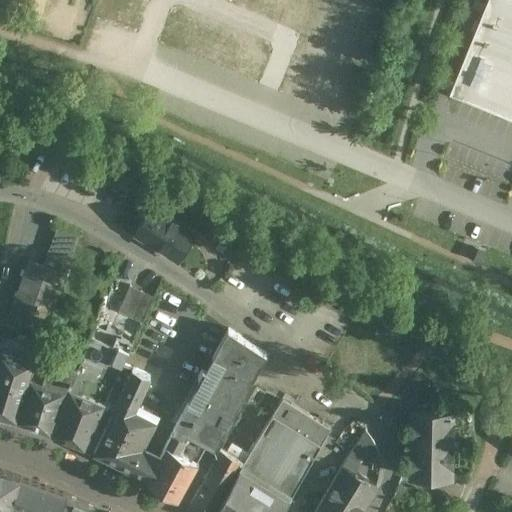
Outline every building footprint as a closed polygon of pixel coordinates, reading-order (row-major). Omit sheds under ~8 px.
[(8,0),(0,0),(0,11),(5,13),(8,0)] [(511,0),(486,0),(449,92),(511,117),(511,0)] [(484,4),(474,0),(472,7),(481,11),(484,4)] [(195,234),(152,207),(135,234),(179,261),(195,234)] [(44,265),(29,260),(10,320),(43,331),(51,309),(65,274),(67,267),(75,246),(78,236),(56,229),(44,265)] [(97,254),(75,246),(67,267),(90,275),(97,254)] [(153,297),(130,286),(118,311),(142,323),(153,297)] [(199,408),(188,402),(166,444),(197,461),(205,447),(202,446),(204,442),(214,448),(266,354),(228,329),(212,358),(223,363),(199,408)] [(40,346),(2,335),(0,341),(0,416),(17,421),(30,377),(40,346)] [(132,343),(121,338),(118,347),(89,336),(78,366),(69,389),(53,434),(84,447),(132,343)] [(42,380),(30,377),(17,421),(51,433),(66,388),(69,389),(78,366),(49,357),(42,380)] [(150,376),(132,367),(111,412),(112,412),(94,451),(93,452),(131,471),(132,468),(145,442),(156,420),(134,409),(150,376)] [(282,398),(243,461),(227,489),(214,511),(281,511),(288,500),(325,437),(330,428),(282,398)] [(402,444),(406,450),(406,479),(453,479),(453,409),(407,409),(407,440),(402,444)] [(371,437),(365,429),(347,457),(379,464),(380,461),(378,453),(375,444),(371,437)] [(162,451),(145,442),(132,468),(131,471),(148,479),(162,451)] [(197,461),(166,444),(162,451),(148,479),(147,479),(177,498),(178,497),(197,461)] [(243,461),(220,448),(205,476),(227,489),(243,461)] [(340,467),(314,511),(359,511),(375,488),(340,467)] [(19,476),(0,469),(0,511),(9,511),(11,507),(19,476)] [(66,493),(19,476),(11,507),(13,508),(12,511),(60,511),(67,493),(66,493)] [(214,511),(227,489),(205,476),(189,505),(201,511),(214,511)] [(417,493),(398,484),(393,498),(412,506),(417,493)] [(92,511),(95,506),(67,493),(60,511),(92,511)]
